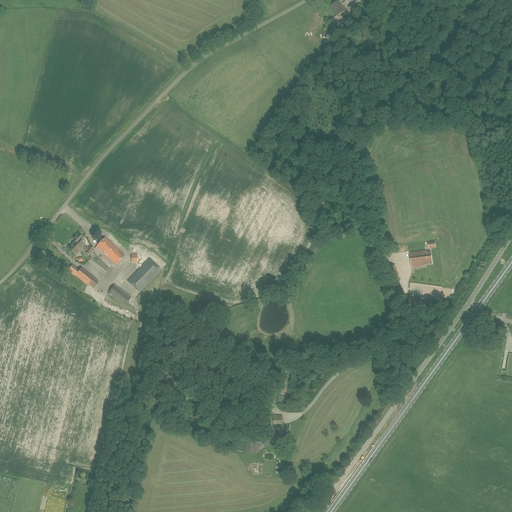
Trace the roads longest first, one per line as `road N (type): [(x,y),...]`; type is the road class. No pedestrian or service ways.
road 1 (unclassified): [(0,282),(96,165),(192,67),(308,0)]
road 2 (unclassified): [(318,511),(403,394)]
road 3 (primary): [(331,511),(407,407)]
